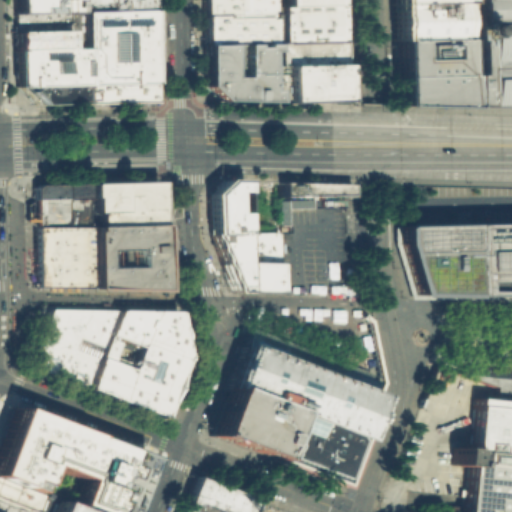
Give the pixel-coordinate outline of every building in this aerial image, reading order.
[(10,12),(9,0),(72,0),(72,10),(10,12)] [(106,0),(107,10),(80,10),(72,10),(72,0),(106,0)] [(107,10),(106,0),(149,0),(149,9),(107,10)] [(200,14),(199,0),(268,0),(269,12),(200,14)] [(337,0),(339,39),(277,41),(277,5),(283,5),(282,0),(337,0)] [(458,0),(459,21),(459,37),(388,38),(387,0),(458,0)] [(511,0),(458,0),(459,21),(511,21),(511,0)] [(149,9),(151,81),(82,83),(81,47),(80,28),(80,10),(107,10),(149,9)] [(10,12),(72,10),(80,10),(80,28),(10,29),(10,12)] [(201,44),(200,14),(269,12),(270,42),(238,43),(226,43),(201,44)] [(459,21),(511,21),(511,107),(461,106),(459,37),(459,21)] [(11,49),(10,29),(80,28),(81,47),(11,49)] [(388,38),(459,37),(461,106),(390,104),(389,69),(388,38)] [(339,39),(340,61),(340,99),(324,100),(282,101),(271,101),(271,88),(271,64),(274,64),(274,41),(277,41),(339,39)] [(271,101),(217,99),(201,85),(201,44),(226,43),(227,75),(239,74),(238,43),(270,42),(270,50),(265,50),(265,88),(271,88),(271,101)] [(11,49),(81,47),(82,83),(12,84),(11,49)] [(82,83),(151,81),(151,100),(82,101),(82,83)] [(12,84),(82,83),(82,101),(31,103),(12,84)] [(236,179),(216,178),(202,193),(204,233),(237,232),(236,179)] [(85,211),(84,196),(84,181),(155,179),(156,209),(85,211)] [(273,180),(326,182),(343,182),(343,194),(309,195),(273,196),(273,180)] [(33,183),(30,187),(30,196),(30,198),(84,196),(84,181),(33,183)] [(31,226),(85,225),(85,211),(84,196),(30,198),(31,226)] [(276,199),(277,225),(286,224),(285,207),(309,207),(309,198),(276,199)] [(85,211),(156,209),(157,223),(85,225),(85,211)] [(465,223),(511,222),(511,293),(466,294),(465,223)] [(157,223),(85,225),(86,287),(158,288),(157,251),(157,223)] [(392,225),(465,223),(466,294),(408,295),(392,241),(392,225)] [(86,287),(85,225),(31,226),(33,285),(86,287)] [(237,232),(204,233),(228,291),(239,291),(238,260),(237,232)] [(237,232),(238,260),(239,291),(276,291),(276,261),(275,232),(237,232)] [(25,369),(47,308),(112,308),(99,346),(75,338),(71,348),(95,357),(83,389),(25,369)] [(95,357),(99,346),(112,308),(173,309),(182,355),(160,417),(99,395),(83,389),(95,357)] [(223,387),(287,412),(354,437),(371,393),(376,380),(245,330),(240,343),(223,387)] [(491,399),(511,400),(511,378),(464,373),(459,373),(492,385),(491,399)] [(223,387),(205,435),(269,460),(287,412),(223,387)] [(458,511),(511,511),(511,400),(491,399),(470,397),(465,447),(448,445),(446,463),(464,465),(461,494),(458,511)] [(121,511),(143,457),(91,437),(10,406),(0,432),(0,480),(52,500),(83,511),(121,511)] [(269,460),(287,412),(354,437),(336,485),(269,460)] [(184,511),(177,509),(190,475),(252,499),(246,511),(184,511)] [(0,499),(33,511),(47,511),(52,500),(0,480),(0,499)] [(0,511),(0,499),(33,511),(0,511)] [(83,511),(52,500),(47,511),(83,511)]
